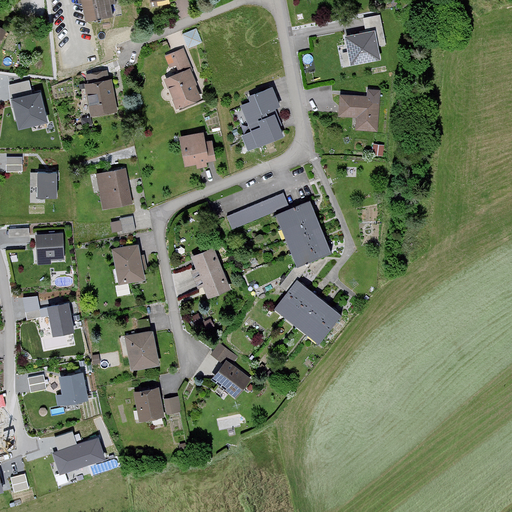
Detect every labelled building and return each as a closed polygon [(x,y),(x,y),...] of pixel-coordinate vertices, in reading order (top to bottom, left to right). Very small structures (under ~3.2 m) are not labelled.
[(108,0),(79,0),(84,23),(112,17),(108,0)] [(380,16),(362,19),(364,31),(341,34),(347,68),(381,62),(378,47),(385,46),(380,16)] [(196,31),(182,36),(188,50),(201,45),(196,31)] [(193,73),(183,50),(164,59),(172,76),(162,81),(176,110),(201,98),(195,87),(197,86),(191,73),(193,73)] [(116,113),(111,80),(108,81),(107,72),(86,75),(87,84),(84,85),(89,117),(116,113)] [(280,108),(271,88),(247,98),(249,102),(239,106),(257,149),(284,138),(279,127),(282,126),(275,110),(280,108)] [(377,133),(380,92),(366,91),(366,97),(340,95),(338,118),(356,119),(355,132),(377,133)] [(46,121),(40,93),(13,99),(20,128),(46,121)] [(205,142),(203,133),(179,137),(184,167),(196,165),(196,169),(207,167),(206,163),(215,162),(212,141),(205,142)] [(21,172),(21,158),(5,158),(5,172),(21,172)] [(96,175),(102,210),(134,204),(130,186),(128,186),(125,169),(96,175)] [(56,174),(37,174),(37,199),(56,199),(56,174)] [(228,217),(234,231),(290,208),(284,194),(228,217)] [(276,215),(297,267),(307,263),(331,253),(310,202),(276,215)] [(135,231),(133,217),(120,219),(121,221),(110,223),(112,234),(122,232),(122,234),(135,231)] [(29,238),(29,230),(8,230),(8,239),(29,238)] [(64,261),(62,234),(35,236),(36,266),(50,265),(50,262),(64,261)] [(145,281),(137,245),(110,250),(118,286),(145,281)] [(231,291),(215,247),(190,256),(194,269),(191,270),(197,289),(202,287),(207,300),(231,291)] [(307,263),(297,267),(280,289),(287,294),(297,281),(298,282),(311,266),(307,263)] [(53,284),(74,284),(73,270),(52,271),(53,284)] [(298,282),(297,281),(287,294),(274,310),(318,345),(341,316),(298,282)] [(73,333),(67,303),(46,307),(52,337),(73,333)] [(40,318),(39,311),(25,314),(26,321),(40,318)] [(158,366),(152,332),(124,337),(130,371),(158,366)] [(239,359),(219,345),(210,357),(221,365),(211,379),(237,398),(251,380),(233,367),(239,359)] [(82,373),(58,378),(62,395),(55,397),(58,407),(88,401),(82,373)] [(45,391),(43,376),(28,379),(30,393),(45,391)] [(164,416),(158,387),(132,392),(139,421),(164,416)] [(181,413),(178,397),(164,400),(168,416),(181,413)] [(104,459),(98,439),(54,453),(61,473),(104,459)] [(26,471),(11,475),(15,490),(30,487),(26,471)]
